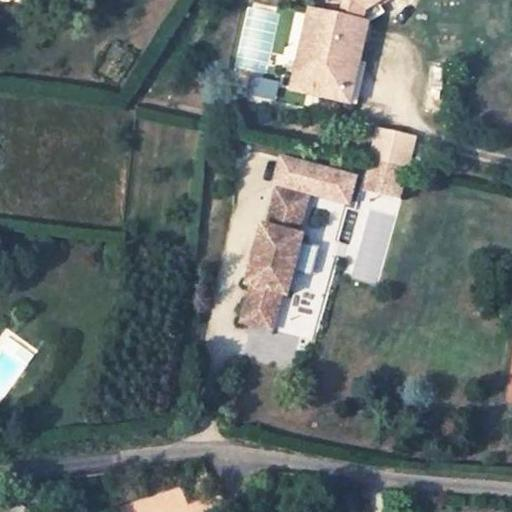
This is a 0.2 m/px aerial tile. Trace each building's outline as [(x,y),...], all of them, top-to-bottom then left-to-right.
[(382,0),(347,0),(343,17),(313,10),(295,89),(317,94),(319,88),(346,94),(352,67),(361,61),(370,23),(364,22),(366,10),(382,0)] [(319,88),(317,94),(352,102),(361,61),(352,67),(346,94),(319,88)] [(281,99),(282,84),(262,83),(261,98),(281,99)] [(378,128),(372,158),(405,165),(412,136),(378,128)] [(405,165),(372,158),(366,184),(402,193),(408,166),(405,165)] [(273,329),(282,292),(291,294),(306,234),(299,233),(307,200),(289,195),(292,188),(324,196),(331,171),(281,159),(274,184),(279,185),(277,192),(268,224),(262,223),(247,283),(254,284),(243,321),(273,329)]
